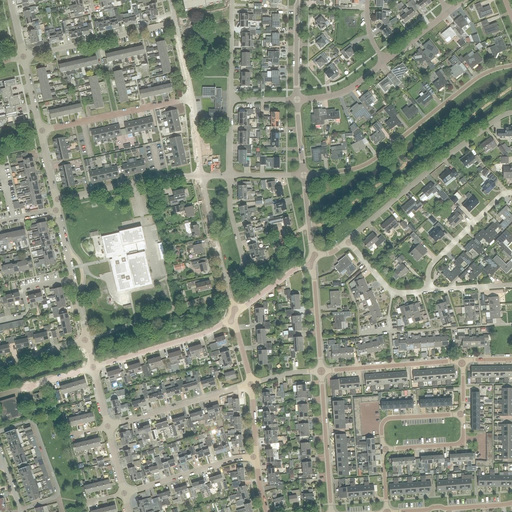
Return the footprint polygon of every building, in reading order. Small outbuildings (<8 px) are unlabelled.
[(69,7),(69,9),(83,6),(81,0),(79,0),(72,0),(73,2),(75,1),(76,4),(72,5),(72,6),(69,7)] [(113,0),(107,0),(100,2),(101,8),(110,6),(109,3),(114,2),(113,0)] [(221,0),(185,0),(182,1),(185,11),(206,7),(206,6),(222,3),(221,0)] [(421,0),(417,0),(419,3),(417,5),(421,10),(422,11),(423,11),(424,10),(424,9),(424,8),(426,6),(422,1),(421,0)] [(156,4),(155,4),(151,5),(150,2),(143,3),(144,7),(147,6),(148,9),(145,10),(145,12),(156,10),(156,7),(157,7),(156,4)] [(411,9),(409,11),(407,8),(406,8),(401,2),(399,5),(404,11),(406,14),(410,19),(415,15),(411,9)] [(401,13),(404,11),(399,5),(398,4),(395,6),(401,13)] [(34,11),(36,10),(35,6),(28,8),(29,11),(24,12),(25,18),(35,16),(34,11)] [(83,6),(69,9),(70,12),(73,11),(75,17),(82,16),(82,13),(84,12),(83,6)] [(489,6),(477,11),(478,14),(480,19),(486,16),(485,16),(492,13),(489,6)] [(158,16),(158,15),(159,15),(158,12),(157,13),(156,10),(145,12),(146,15),(148,14),(149,17),(148,17),(149,21),(157,19),(156,16),(158,16)] [(133,12),(134,15),(131,15),(131,13),(128,14),(131,25),(137,23),(136,18),(139,17),(137,11),(133,12)] [(273,15),(273,18),(269,18),(269,17),(265,17),(265,15),(262,15),(262,21),(279,21),(279,18),(280,18),(281,17),(281,15),(280,15),(279,15),(277,15),(277,11),(271,11),(271,15),(273,15)] [(389,22),(387,18),(386,18),(386,13),(382,13),(376,13),(376,20),(382,20),(384,25),(389,22)] [(128,16),(123,17),(122,14),(119,15),(120,22),(123,21),(124,26),(131,25),(128,14),(128,16)] [(405,23),(410,19),(406,14),(400,18),(405,23)] [(115,16),(115,19),(110,20),(112,29),(118,27),(117,22),(120,22),(119,15),(115,16)] [(32,22),(32,20),(36,19),(35,16),(25,18),(27,24),(32,23),(33,27),(39,25),(38,21),(32,22)] [(112,29),(110,20),(110,19),(106,20),(105,16),(103,17),(106,30),(112,29)] [(322,16),(315,21),(317,24),(316,25),(321,30),(326,26),(324,23),(326,22),(322,16)] [(457,27),(455,28),(461,35),(463,33),(460,29),(467,24),(461,16),(453,22),(457,27)] [(106,30),(103,17),(100,18),(101,21),(97,22),(97,21),(94,22),(95,28),(99,28),(100,32),(106,30)] [(83,35),(89,34),(88,30),(92,29),(90,22),(87,23),(87,25),(83,26),(82,21),(80,22),(83,35)] [(250,24),(248,24),(248,21),(240,21),(240,27),(248,27),(250,27),(250,30),(255,30),(255,27),(250,27),(250,24)] [(276,27),(279,27),(280,27),(281,27),(281,25),(280,24),(279,24),(279,21),(262,21),(262,24),(270,25),(269,31),(276,31),(276,27)] [(75,28),(74,27),(71,27),(71,26),(66,27),(65,22),(63,23),(64,27),(65,34),(69,33),(70,38),(77,37),(75,28)] [(77,37),(83,35),(80,22),(77,23),(78,26),(81,26),(81,30),(79,30),(78,28),(75,28),(77,37)] [(391,26),(389,22),(384,25),(385,28),(382,31),(387,37),(391,33),(388,29),(391,26)] [(62,35),(65,34),(64,27),(63,23),(60,23),(61,28),(60,28),(60,31),(55,32),(56,35),(57,41),(63,40),(62,35)] [(496,23),(483,28),(484,31),(485,31),(486,35),(492,33),(492,32),(498,30),(496,23)] [(38,36),(39,36),(38,30),(40,30),(39,25),(33,27),(33,29),(33,30),(28,31),(30,38),(38,36)] [(460,35),(461,35),(455,28),(452,30),(450,27),(441,34),(445,40),(447,42),(451,39),(456,35),(459,40),(462,38),(460,35)] [(49,33),(49,31),(45,31),(47,38),(50,38),(51,43),(57,41),(56,35),(55,32),(54,29),(52,30),(53,33),(49,33)] [(240,34),(240,37),(241,38),(242,38),(242,40),(252,40),(252,35),(255,35),(255,34),(255,31),(246,31),(246,34),(242,34),(241,33),(240,34)] [(322,34),(315,40),(317,43),(316,43),(320,49),(326,45),(324,42),(327,40),(322,34)] [(39,41),(38,36),(30,38),(31,44),(34,44),(34,46),(44,44),(43,41),(39,41)] [(488,50),(487,50),(488,53),(491,52),(492,55),(492,57),(495,58),(497,53),(506,50),(503,43),(502,40),(502,39),(497,41),(495,38),(493,39),(494,42),(495,46),(487,49),(488,50)] [(466,43),(462,39),(457,43),(460,47),(466,43)] [(253,40),(250,40),(242,40),(242,47),(246,47),(246,50),(253,50),(253,40)] [(158,49),(166,47),(164,41),(157,43),(158,48),(153,49),(154,51),(158,50),(158,49)] [(424,53),(431,63),(436,59),(433,56),(438,52),(436,49),(434,50),(432,47),(433,46),(429,41),(422,46),(426,51),(424,53)] [(347,59),(349,58),(355,53),(351,48),(352,47),(350,44),(340,52),(345,59),(347,59)] [(143,46),(137,47),(139,55),(143,54),(144,59),(146,58),(145,54),(143,46)] [(140,59),(139,55),(137,47),(131,49),(132,57),(133,56),(137,55),(138,60),(140,59)] [(167,53),(166,47),(158,49),(158,50),(159,54),(155,55),(155,57),(160,56),(159,55),(167,53)] [(134,61),(133,56),(132,57),(131,49),(124,50),(126,58),(127,58),(131,57),(132,61),(134,61)] [(268,49),(268,59),(279,59),(279,56),(280,56),(280,53),(279,53),(279,52),(275,52),(275,50),(268,49)] [(128,62),(127,58),(126,58),(124,50),(118,51),(120,59),(121,59),(125,58),(126,63),(128,62)] [(253,53),(253,50),(246,50),(246,53),(242,53),(242,60),(250,60),(250,53),(253,53)] [(122,64),(121,59),(120,59),(118,51),(112,53),(114,61),(115,61),(119,60),(120,64),(122,64)] [(323,52),(312,61),(314,64),(315,63),(320,68),(328,62),(326,59),(327,58),(323,52)] [(431,63),(424,53),(421,55),(418,52),(411,57),(416,63),(418,61),(420,64),(425,61),(429,66),(432,64),(431,63)] [(116,65),(115,61),(114,61),(112,53),(106,54),(108,62),(112,61),(113,65),(116,65)] [(169,60),(167,53),(159,55),(160,56),(160,60),(156,61),(156,63),(161,62),(161,61),(169,60)] [(473,68),(482,60),(476,53),(470,58),(467,55),(463,58),(461,55),(458,57),(462,63),(465,61),(471,69),(473,68)] [(454,54),(451,57),(452,58),(448,61),(454,68),(450,72),(454,77),(460,73),(460,74),(464,72),(459,65),(461,63),(454,54)] [(170,66),(169,60),(161,61),(161,62),(162,66),(157,67),(158,69),(162,68),(170,66)] [(241,67),(245,67),(245,70),(252,70),(252,67),(251,67),(251,63),(250,63),(250,60),(242,60),(242,63),(241,63),(240,66),(241,67)] [(71,62),(65,63),(67,71),(66,72),(67,76),(69,75),(73,74),(72,70),(73,70),(71,62)] [(67,71),(65,63),(59,65),(61,73),(60,73),(61,77),(63,77),(62,73),(66,72),(67,71)] [(336,73),(334,70),(336,69),(332,63),(326,67),(329,70),(324,73),(329,79),(331,78),(333,80),(338,76),(336,74),(336,73)] [(395,82),(401,89),(404,86),(399,80),(401,78),(400,77),(408,71),(402,63),(398,66),(398,65),(391,71),(395,76),(392,78),(395,82)] [(171,72),(170,66),(162,68),(163,72),(159,73),(159,76),(164,74),(171,72)] [(114,72),(115,79),(123,77),(123,76),(122,72),(126,71),(126,69),(121,70),(121,71),(114,72)] [(445,81),(442,78),(443,77),(442,76),(445,74),(441,69),(435,74),(439,79),(433,84),(438,90),(445,85),(443,83),(445,81)] [(252,73),(252,70),(245,70),(245,73),(241,73),(241,79),(249,80),(249,73),(252,73)] [(115,79),(116,85),(124,83),(124,82),(123,78),(128,77),(127,75),(123,76),(123,77),(115,79)] [(90,84),(98,82),(96,76),(88,78),(88,77),(84,78),(84,81),(89,80),(90,84)] [(394,94),(401,89),(395,82),(392,78),(390,80),(387,77),(378,84),(384,93),(387,91),(385,87),(388,84),(390,86),(392,85),(395,88),(392,90),(394,94)] [(264,78),(264,81),(268,81),(272,81),(272,84),(273,84),(273,86),(280,86),(280,80),(280,78),(279,78),(272,78),(268,78),(264,78)] [(0,89),(1,94),(12,91),(11,86),(16,85),(15,79),(4,82),(5,88),(0,89)] [(249,86),(249,80),(241,79),(241,87),(245,87),(245,90),(252,90),(252,86),(249,86)] [(164,85),(166,93),(173,92),(171,84),(166,85),(165,80),(163,81),(164,85)] [(116,85),(118,91),(126,89),(125,88),(125,85),(129,84),(128,81),(124,82),(124,83),(116,85)] [(99,89),(98,82),(90,84),(85,85),(86,87),(90,86),(91,90),(99,89)] [(160,95),(166,93),(164,85),(160,86),(159,82),(157,82),(158,87),(160,95)] [(154,96),(160,95),(158,87),(154,88),(153,83),(151,84),(151,88),(152,88),(154,96)] [(148,97),(154,96),(152,88),(151,88),(148,89),(147,85),(144,85),(145,89),(146,89),(148,97)] [(141,99),(148,97),(146,89),(145,89),(141,90),(140,86),(138,86),(139,91),(140,91),(141,99)] [(118,91),(119,97),(127,95),(126,91),(130,90),(130,87),(125,88),(126,89),(118,91)] [(220,110),(220,102),(222,102),(222,100),(220,100),(220,92),(221,92),(221,89),(216,89),(216,87),(215,87),(215,88),(202,88),(202,97),(212,97),(212,100),(214,100),(214,110),(220,110)] [(101,95),(99,89),(91,90),(87,91),(87,93),(91,92),(92,96),(92,97),(101,95)] [(7,97),(8,103),(20,100),(18,95),(13,96),(12,91),(1,94),(2,98),(7,97)] [(373,102),(370,99),(372,97),(368,92),(361,98),(365,103),(362,104),(371,116),(375,112),(370,105),(373,102)] [(424,105),(432,98),(427,92),(424,95),(422,92),(419,94),(421,97),(416,101),(419,104),(421,102),(424,105)] [(127,95),(119,97),(120,103),(128,102),(127,97),(132,96),(131,94),(127,95)] [(102,101),(101,95),(92,97),(92,96),(88,97),(88,99),(93,98),(94,102),(94,103),(102,101)] [(74,105),(76,113),(82,112),(81,104),(80,99),(78,100),(79,104),(75,105),(74,105)] [(5,109),(6,114),(17,111),(15,106),(21,105),(20,100),(8,103),(10,108),(5,109)] [(68,107),(70,115),(76,113),(74,105),(75,105),(74,101),(71,101),(72,106),(69,106),(68,107)] [(103,107),(102,101),(94,103),(94,102),(89,103),(90,105),(94,104),(95,109),(103,107)] [(62,108),(64,116),(70,115),(68,107),(69,106),(68,102),(65,103),(66,107),(62,108)] [(56,109),(57,118),(64,116),(62,108),(61,103),(59,104),(60,108),(56,109)] [(357,103),(350,108),(353,111),(350,113),(355,119),(359,117),(360,118),(363,116),(367,121),(372,117),(371,116),(362,104),(360,106),(357,103)] [(51,119),(57,118),(56,109),(55,105),(53,105),(54,110),(49,111),(51,119)] [(390,129),(396,125),(398,128),(401,125),(395,117),(396,116),(398,114),(391,105),(384,110),(391,119),(386,123),(390,129)] [(413,105),(412,106),(404,113),(409,119),(418,111),(415,107),(413,105)] [(239,113),(239,120),(246,120),(246,115),(246,114),(249,115),(253,115),(253,109),(245,109),(245,110),(245,113),(239,113)] [(323,121),(323,115),(319,116),(318,109),(313,110),(314,115),(311,115),(312,124),(315,124),(315,126),(324,125),(324,121),(323,121)] [(166,115),(167,119),(178,117),(176,110),(162,113),(162,116),(166,115)] [(213,119),(223,119),(223,110),(220,110),(214,110),(208,110),(208,119),(213,119)] [(326,115),(323,115),(323,121),(324,121),(332,120),(340,119),(339,112),(335,112),(335,110),(326,111),(326,115)] [(12,117),(13,124),(24,121),(23,115),(18,116),(17,111),(6,114),(7,118),(12,117)] [(145,119),(147,130),(152,129),(153,133),(155,132),(152,117),(145,119)] [(178,117),(167,119),(163,120),(164,122),(167,122),(168,126),(179,124),(178,117)] [(138,120),(141,131),(145,131),(146,134),(148,134),(147,130),(145,119),(138,120)] [(132,122),(134,133),(138,132),(139,136),(141,135),(141,131),(138,120),(132,122)] [(246,120),(239,120),(239,126),(244,126),(244,129),(251,129),(251,126),(249,126),(249,120),(246,120)] [(276,130),(276,127),(280,127),(280,120),(271,120),(271,127),(266,127),(266,130),(276,130)] [(135,136),(134,133),(132,122),(124,124),(127,135),(132,133),(133,137),(135,136)] [(382,134),(379,131),(383,128),(379,122),(377,123),(376,123),(372,126),(377,133),(371,137),(376,143),(382,138),(380,136),(382,134)] [(179,124),(168,126),(165,127),(165,129),(169,128),(170,133),(181,131),(179,124)] [(112,126),(114,137),(115,141),(117,140),(116,137),(121,136),(119,125),(112,126)] [(511,136),(511,125),(511,126),(511,127),(505,127),(505,131),(497,131),(497,137),(500,137),(500,139),(504,139),(504,137),(511,136)] [(105,128),(107,139),(108,142),(110,142),(109,138),(114,137),(112,126),(105,128)] [(98,129),(101,140),(101,144),(104,143),(103,140),(107,139),(105,128),(98,129)] [(96,141),(101,140),(98,129),(91,131),(95,145),(97,145),(96,141)] [(251,133),(251,129),(244,129),(244,132),(239,132),(239,139),(246,139),(246,138),(246,135),(250,135),(250,133),(251,133)] [(357,143),(351,145),(355,152),(364,147),(361,140),(365,138),(358,129),(357,130),(353,133),(352,133),(355,136),(353,137),(357,143)] [(280,133),(276,133),(276,130),(266,130),(266,133),(271,133),(271,141),(280,141),(280,133)] [(53,140),(54,147),(66,145),(65,140),(68,139),(68,137),(53,140)] [(168,147),(171,146),(182,144),(181,137),(170,139),(171,144),(167,145),(168,147)] [(492,149),(497,146),(490,137),(480,145),(485,152),(491,147),(492,149)] [(246,139),(239,139),(239,145),(243,145),(243,148),(250,148),(250,145),(249,145),(250,138),(246,138),(246,139)] [(280,148),(280,141),(271,141),(269,140),(269,143),(271,143),(271,147),(266,147),(266,150),(273,150),(273,152),(276,152),(276,147),(280,148)] [(343,143),(343,145),(335,146),(331,147),(331,152),(332,159),(339,158),(339,159),(343,158),(342,151),(347,150),(346,142),(343,143)] [(69,144),(66,145),(54,147),(56,154),(67,151),(66,147),(70,146),(69,144)] [(173,153),(184,151),(182,144),(171,146),(172,151),(169,152),(169,154),(173,153)] [(239,151),(238,157),(246,158),(246,154),(250,154),(250,151),(250,148),(243,148),(243,151),(239,151)] [(313,157),(313,163),(318,162),(321,161),(320,153),(324,153),(326,152),(326,148),(323,148),(316,149),(312,150),(312,156),(313,156),(314,157),(313,157)] [(67,151),(56,154),(57,161),(69,158),(67,153),(71,153),(70,150),(67,151)] [(174,160),(185,157),(184,151),(173,153),(174,158),(170,158),(171,161),(174,160)] [(464,166),(467,164),(469,166),(476,161),(478,163),(481,161),(477,155),(474,157),(470,153),(460,160),(464,166)] [(136,162),(139,173),(145,171),(142,157),(140,157),(141,161),(136,162)] [(187,164),(185,157),(174,160),(175,164),(172,165),(172,167),(187,164)] [(238,164),(243,164),(243,168),(244,168),(249,168),(249,162),(246,162),(246,158),(238,157),(238,164)] [(19,166),(35,162),(34,158),(23,160),(24,162),(18,164),(19,166)] [(129,163),(132,174),(139,173),(136,162),(135,158),(133,159),(134,162),(129,163)] [(271,168),(279,168),(279,158),(273,158),(273,159),(267,159),(267,162),(271,162),(271,168)] [(125,176),(132,174),(129,163),(129,160),(127,160),(127,164),(122,165),(125,176)] [(109,164),(109,168),(112,179),(119,177),(117,166),(112,167),(111,164),(109,164)] [(59,167),(60,174),(71,172),(75,171),(75,169),(71,169),(70,165),(59,167)] [(103,169),(105,180),(112,179),(109,168),(105,169),(104,165),(102,166),(103,169)] [(24,172),(20,173),(21,175),(36,172),(35,169),(36,169),(36,167),(24,170),(24,172)] [(96,171),(98,182),(105,180),(103,169),(98,170),(97,167),(95,167),(96,171)] [(511,178),(511,167),(503,167),(503,178),(511,178)] [(92,183),(98,182),(96,171),(92,172),(91,168),(89,169),(92,183)] [(455,177),(458,175),(454,170),(451,172),(449,169),(444,173),(439,177),(444,184),(454,176),(455,177)] [(71,172),(60,174),(62,181),(73,178),(76,178),(76,175),(72,176),(71,172)] [(487,193),(488,194),(496,186),(494,184),(495,183),(494,183),(497,180),(492,174),(487,178),(490,180),(482,188),(484,190),(482,192),(485,195),(487,193)] [(25,181),(22,182),(23,184),(38,181),(37,178),(38,178),(38,176),(28,178),(25,179),(25,181)] [(73,178),(62,181),(63,188),(78,184),(77,182),(74,183),(73,178)] [(275,181),(267,183),(268,187),(271,187),(271,189),(272,191),(272,192),(276,191),(277,197),(283,196),(281,187),(276,188),(275,187),(275,186),(276,185),(275,181)] [(252,190),(246,190),(246,186),(250,186),(250,183),(242,183),(242,186),(238,186),(238,193),(248,193),(248,192),(251,192),(251,194),(255,194),(255,192),(252,192),(252,190)] [(427,198),(427,197),(432,193),(433,194),(437,191),(431,183),(422,191),(424,194),(420,198),(423,202),(427,198)] [(28,190),(24,191),(25,194),(40,190),(39,187),(40,187),(40,185),(28,188),(28,190)] [(181,199),(186,198),(184,189),(173,192),(174,197),(169,198),(171,205),(178,204),(176,199),(181,197),(181,199)] [(438,194),(441,198),(445,203),(450,199),(442,190),(440,191),(440,192),(438,194)] [(246,200),(246,195),(248,195),(248,194),(251,194),(251,192),(248,192),(248,193),(238,193),(238,200),(246,200)] [(465,196),(468,199),(462,206),(469,212),(479,203),(472,196),(468,193),(465,196)] [(31,199),(26,200),(27,203),(42,199),(41,196),(42,196),(42,195),(30,197),(31,199)] [(449,199),(454,204),(458,200),(453,195),(449,199)] [(22,204),(19,205),(20,209),(25,208),(24,206),(27,205),(31,204),(32,206),(34,206),(44,204),(44,202),(43,202),(42,199),(27,203),(22,204)] [(415,211),(422,205),(418,201),(416,203),(412,199),(402,208),(407,215),(414,210),(415,211)] [(287,206),(286,206),(285,202),(280,204),(276,205),(276,208),(280,207),(281,211),(287,210),(287,209),(287,206)] [(185,204),(179,206),(172,207),(173,213),(185,210),(187,217),(191,216),(191,217),(194,216),(194,215),(195,215),(193,206),(186,208),(185,204)] [(239,207),(240,214),(250,212),(250,211),(253,210),(254,213),(256,212),(255,208),(248,209),(247,206),(239,207)] [(500,217),(504,221),(500,225),(502,227),(504,229),(511,221),(511,215),(509,212),(511,210),(506,206),(497,214),(500,217)] [(460,216),(463,213),(458,208),(454,212),(455,214),(448,221),(453,227),(459,221),(460,222),(463,218),(460,216)] [(250,212),(240,214),(242,221),(246,220),(247,222),(254,221),(254,218),(251,218),(250,215),(251,215),(251,213),(254,213),(253,210),(250,211),(250,212)] [(283,216),(277,217),(269,219),(270,225),(283,222),(284,226),(290,225),(291,225),(291,224),(291,222),(290,221),(289,222),(288,217),(283,218),(283,216)] [(386,233),(387,233),(388,234),(389,234),(389,233),(390,233),(390,232),(390,231),(389,230),(397,224),(392,217),(381,226),(386,233)] [(189,234),(192,233),(193,237),(199,235),(197,225),(191,226),(190,222),(185,224),(184,224),(186,229),(186,232),(189,234)] [(502,227),(500,225),(497,222),(494,224),(493,222),(485,231),(493,240),(498,235),(494,231),(498,227),(500,229),(502,227)] [(441,237),(444,235),(441,231),(443,228),(438,223),(433,227),(435,229),(429,235),(435,242),(441,237)] [(255,228),(252,228),(251,224),(243,226),(245,233),(253,231),(254,231),(255,232),(262,230),(262,228),(260,228),(255,229),(255,228)] [(118,292),(153,284),(145,250),(147,249),(142,226),(119,232),(120,233),(102,237),(107,258),(112,257),(113,259),(110,260),(118,292)] [(38,231),(32,233),(33,235),(48,232),(47,228),(48,228),(48,227),(38,229),(38,231)] [(475,239),(473,241),(479,246),(481,244),(479,242),(483,238),(489,244),(493,240),(485,231),(482,229),(474,237),(475,239)] [(21,230),(19,230),(22,241),(24,241),(25,245),(28,245),(24,230),(21,230)] [(503,250),(511,257),(509,255),(511,253),(501,243),(505,239),(510,243),(511,240),(511,236),(506,230),(495,241),(503,250)] [(247,240),(250,239),(251,242),(257,240),(256,237),(254,238),(253,231),(245,233),(247,240)] [(12,232),(10,232),(13,243),(15,243),(16,247),(18,247),(15,232),(12,232)] [(409,236),(414,241),(413,242),(417,246),(410,254),(417,261),(427,252),(420,245),(423,242),(413,232),(409,236)] [(372,247),(371,246),(374,244),(377,241),(380,245),(381,244),(383,242),(386,240),(382,235),(380,237),(378,239),(373,233),(368,237),(369,238),(363,243),(368,249),(368,248),(369,249),(370,249),(372,248),(372,247)] [(3,234),(1,234),(3,246),(6,245),(7,249),(9,249),(6,234),(3,234)] [(40,241),(34,242),(35,244),(50,241),(49,238),(50,237),(50,236),(40,238),(40,241)] [(479,246),(473,241),(472,239),(463,248),(466,251),(465,253),(472,261),(470,259),(472,257),(468,252),(472,248),(480,256),(484,252),(479,246)] [(251,242),(252,245),(248,246),(250,252),(259,250),(259,248),(258,243),(257,240),(251,242)] [(196,255),(204,253),(202,244),(195,246),(194,242),(187,243),(189,249),(194,248),(196,255)] [(43,250),(37,251),(37,253),(52,250),(51,247),(52,247),(52,245),(42,248),(43,250)] [(259,250),(250,252),(251,259),(255,258),(256,261),(264,259),(263,256),(261,256),(260,251),(266,250),(265,247),(259,248),(259,250)] [(509,260),(511,257),(503,250),(501,252),(509,260)] [(468,265),(472,261),(465,253),(463,252),(455,261),(456,262),(454,264),(457,267),(460,269),(462,267),(460,265),(464,261),(468,265)] [(27,254),(25,255),(29,270),(31,269),(31,270),(33,270),(31,260),(29,260),(27,254)] [(45,259),(39,260),(39,263),(54,259),(54,256),(54,254),(44,257),(45,259)] [(400,278),(408,270),(402,265),(401,264),(405,260),(401,255),(396,260),(399,262),(397,263),(400,266),(394,273),(395,273),(392,276),(396,280),(399,277),(400,278)] [(500,267),(499,267),(506,274),(511,267),(511,262),(510,260),(506,264),(497,255),(492,260),(495,262),(495,263),(500,267)] [(18,256),(16,257),(19,272),(22,271),(22,272),(24,272),(22,262),(20,262),(18,256)] [(340,273),(344,270),(347,272),(346,273),(349,276),(356,269),(352,264),(346,256),(340,260),(341,262),(335,267),(340,273)] [(491,276),(499,267),(500,267),(495,263),(495,262),(492,260),(489,256),(484,261),(488,265),(484,269),(484,268),(481,270),(482,271),(486,276),(489,273),(491,276)] [(9,258),(7,259),(10,274),(13,273),(13,274),(15,274),(13,264),(10,264),(9,258)] [(39,263),(36,263),(37,268),(40,267),(40,265),(44,264),(45,266),(56,264),(56,262),(55,262),(54,259),(39,263)] [(195,270),(200,269),(201,272),(207,270),(206,262),(202,263),(201,260),(191,262),(192,268),(195,270)] [(474,280),(482,271),(481,270),(474,262),(469,267),(473,271),(467,277),(471,280),(473,279),(474,280)] [(462,271),(460,269),(457,267),(451,274),(447,270),(449,267),(446,265),(441,271),(443,273),(442,274),(451,282),(462,271)] [(458,278),(461,280),(467,273),(465,271),(458,278)] [(354,291),(358,290),(358,288),(367,285),(365,281),(364,281),(363,279),(364,278),(363,279),(361,274),(356,278),(357,281),(355,282),(356,286),(355,287),(356,288),(353,289),(354,291)] [(198,292),(212,289),(210,281),(198,284),(197,280),(187,283),(189,289),(191,289),(191,286),(196,284),(198,292)] [(362,294),(369,291),(367,285),(358,288),(358,290),(354,291),(355,294),(353,295),(354,299),(357,297),(361,296),(360,295),(362,294)] [(55,296),(63,294),(62,288),(54,289),(49,290),(50,292),(54,291),(55,295),(55,296)] [(291,299),(291,303),(299,302),(299,295),(291,296),(290,290),(287,290),(287,299),(291,299)] [(372,290),(369,291),(362,294),(365,299),(361,301),(362,303),(365,301),(365,300),(374,297),(372,290)] [(336,306),(340,306),(339,291),(330,292),(331,305),(328,305),(328,309),(336,308),(336,306)] [(22,305),(21,300),(19,293),(13,294),(15,302),(19,301),(20,305),(22,305)] [(41,293),(35,294),(37,302),(41,301),(42,305),(47,304),(46,298),(43,299),(41,293)] [(6,295),(7,297),(4,297),(5,304),(8,303),(9,308),(11,307),(10,303),(15,302),(13,294),(6,295)] [(37,302),(35,294),(28,296),(30,303),(30,304),(31,308),(33,307),(32,303),(37,302)] [(65,300),(63,294),(55,296),(55,295),(51,296),(51,299),(56,298),(57,302),(60,301),(65,300)] [(447,309),(447,308),(446,305),(450,304),(447,296),(442,298),(443,303),(436,305),(438,312),(447,309)] [(474,306),(474,301),(478,301),(478,296),(475,296),(471,296),(471,299),(464,300),(464,307),(474,306)] [(368,307),(377,303),(374,297),(365,300),(365,301),(367,306),(364,307),(364,309),(368,308),(368,307)] [(486,305),(489,305),(499,304),(498,297),(489,298),(489,303),(485,303),(486,305)] [(66,307),(65,300),(60,301),(57,302),(58,307),(52,308),(53,313),(59,312),(58,309),(66,307)] [(255,309),(255,316),(264,315),(264,309),(267,309),(267,302),(263,302),(263,308),(255,309)] [(300,309),(299,302),(291,303),(292,310),(286,310),(287,314),(294,313),(293,310),(300,309)] [(379,310),(377,303),(368,307),(368,308),(370,312),(366,314),(367,316),(371,314),(370,313),(379,310)] [(419,312),(418,308),(420,307),(418,303),(410,306),(412,314),(419,312)] [(500,311),(499,304),(489,305),(490,310),(486,310),(486,312),(490,312),(500,311)] [(405,305),(399,307),(402,316),(409,314),(409,315),(412,314),(410,306),(406,307),(405,305)] [(464,307),(465,314),(475,313),(475,308),(479,308),(478,306),(474,306),(464,307)] [(449,315),(448,311),(452,310),(451,307),(447,309),(438,312),(440,319),(450,316),(449,315)] [(382,317),(379,310),(370,313),(371,314),(372,318),(371,318),(371,319),(369,320),(371,326),(377,323),(376,319),(382,317)] [(339,312),(332,313),(332,317),(335,317),(335,325),(333,325),(334,330),(342,329),(342,322),(344,322),(345,322),(345,317),(350,316),(350,311),(339,312)] [(500,318),(500,311),(490,312),(490,317),(486,317),(487,324),(492,324),(492,319),(500,318)] [(61,321),(69,320),(67,313),(60,315),(59,312),(53,313),(54,318),(60,317),(61,321)] [(421,320),(419,312),(412,314),(415,322),(421,320)] [(294,316),(294,313),(287,314),(287,317),(292,317),(293,324),(301,323),(300,316),(294,316)] [(475,313),(465,314),(466,321),(467,321),(467,323),(468,324),(472,324),(472,323),(472,321),(476,320),(475,315),(479,315),(479,313),(475,313)] [(409,316),(402,318),(405,326),(415,322),(412,314),(409,315),(409,316)] [(450,316),(440,319),(442,325),(452,322),(450,317),(454,316),(453,314),(449,315),(450,316)] [(263,322),(263,326),(270,325),(270,322),(264,322),(264,315),(255,316),(256,323),(263,322)] [(58,329),(63,328),(62,328),(70,326),(69,320),(61,321),(62,326),(58,327),(58,329)] [(301,330),(301,323),(293,324),(293,330),(288,331),(288,334),(295,334),(295,330),(301,330)] [(256,330),(257,337),(265,336),(265,330),(270,329),(270,325),(263,326),(263,329),(256,330)] [(41,333),(42,341),(49,340),(47,332),(50,331),(49,326),(44,327),(45,332),(41,333)] [(71,334),(71,333),(72,332),(70,326),(62,328),(63,328),(63,333),(59,333),(60,336),(64,335),(64,334),(68,333),(68,334),(71,334)] [(36,343),(42,341),(41,333),(36,334),(35,330),(30,332),(31,337),(34,337),(36,343)] [(25,333),(25,336),(21,337),(22,339),(23,347),(30,346),(28,338),(31,337),(30,332),(25,333)] [(476,336),(476,346),(484,346),(484,341),(488,341),(488,335),(483,335),(483,336),(478,336),(478,332),(476,332),(476,336)] [(441,337),(441,347),(448,346),(448,336),(442,337),(442,333),(439,333),(440,337),(441,337)] [(467,347),(470,346),(470,336),(469,336),(464,336),(464,333),(458,333),(458,341),(462,341),(462,347),(463,347),(463,348),(466,348),(467,347)] [(295,337),(295,334),(288,334),(288,338),(294,338),(294,345),(302,344),(302,337),(295,337)] [(395,346),(399,346),(400,351),(404,351),(404,349),(406,349),(406,339),(405,339),(405,337),(400,338),(400,334),(397,334),(398,340),(395,340),(395,346)] [(406,349),(413,349),(413,339),(412,339),(408,339),(408,334),(404,334),(405,337),(405,339),(406,339),(406,349)] [(420,338),(420,348),(427,348),(427,338),(426,338),(421,338),(421,334),(418,335),(419,338),(420,338)] [(427,348),(434,347),(434,337),(433,337),(428,338),(428,334),(425,334),(426,338),(427,338),(427,348)] [(434,337),(434,347),(441,347),(441,337),(440,337),(435,337),(435,334),(432,334),(433,337),(434,337)] [(413,349),(420,348),(420,338),(419,338),(414,339),(414,335),(411,335),(412,339),(413,339),(413,349)] [(22,339),(17,341),(16,336),(11,338),(12,344),(16,343),(17,349),(23,347),(22,339)] [(216,343),(212,345),(210,345),(211,351),(218,349),(222,348),(221,345),(226,344),(224,336),(215,339),(216,343)] [(264,344),(264,347),(271,347),(271,343),(266,344),(265,336),(257,337),(257,344),(264,344)] [(371,342),(374,352),(381,350),(379,345),(384,344),(383,336),(376,337),(377,341),(372,342),(371,342)] [(2,346),(4,353),(11,352),(9,344),(12,344),(11,338),(6,339),(7,344),(2,346)] [(367,354),(374,352),(371,342),(372,342),(371,339),(369,339),(370,343),(366,344),(365,344),(367,354)] [(334,340),(328,340),(329,346),(330,345),(331,349),(332,349),(332,359),(339,358),(339,349),(338,349),(337,345),(334,345),(334,340)] [(366,344),(365,340),(362,341),(363,343),(362,344),(362,345),(361,345),(360,343),(356,344),(357,347),(358,346),(360,355),(367,354),(365,344),(366,344)] [(200,357),(200,355),(199,354),(203,353),(204,356),(207,355),(205,347),(202,348),(200,344),(194,346),(198,356),(197,356),(198,358),(200,357)] [(303,351),(302,344),(294,345),(295,351),(291,351),(291,358),(295,358),(295,352),(303,351)] [(339,358),(346,358),(346,348),(345,348),(340,348),(340,344),(337,345),(338,349),(339,349),(339,358)] [(346,348),(346,358),(354,357),(353,347),(347,348),(347,344),(345,344),(345,348),(346,348)] [(191,357),(191,356),(195,355),(196,357),(197,356),(198,356),(194,346),(188,348),(189,351),(186,352),(188,357),(187,358),(189,364),(192,363),(190,357),(191,357)] [(272,350),(271,347),(264,347),(265,351),(258,351),(258,358),(267,358),(266,351),(272,350)] [(180,350),(174,352),(177,361),(177,364),(178,364),(180,363),(179,360),(183,359),(184,359),(186,365),(189,364),(187,358),(186,358),(184,353),(181,354),(180,350)] [(219,358),(220,361),(230,358),(230,355),(229,351),(229,352),(229,351),(220,353),(221,357),(219,358)] [(169,358),(165,359),(169,370),(171,369),(170,366),(177,364),(177,361),(174,352),(168,354),(169,358)] [(160,356),(154,358),(156,367),(162,365),(164,365),(165,371),(169,370),(165,359),(161,360),(160,356)] [(147,360),(149,364),(145,365),(148,376),(151,376),(150,371),(157,369),(156,367),(154,358),(147,360)] [(231,361),(230,358),(220,361),(218,361),(219,365),(223,364),(224,367),(222,367),(223,370),(228,369),(227,366),(232,365),(232,364),(233,363),(232,361),(231,361)] [(267,363),(267,358),(258,358),(259,365),(267,365),(268,371),(271,370),(271,363),(267,363)] [(145,365),(140,366),(139,363),(133,364),(136,373),(142,371),(143,371),(145,377),(148,376),(145,365)] [(125,371),(127,376),(126,376),(128,383),(131,382),(129,375),(133,374),(135,378),(137,377),(136,373),(133,364),(127,366),(128,370),(125,371)] [(113,371),(116,379),(121,377),(119,369),(113,371)] [(447,369),(440,369),(441,381),(446,380),(446,386),(449,386),(447,369)] [(433,370),(427,370),(427,382),(432,381),(432,387),(435,387),(433,370)] [(112,390),(110,384),(114,383),(116,382),(116,379),(113,371),(106,373),(108,379),(106,380),(109,391),(112,390)] [(214,380),(216,379),(215,374),(215,373),(214,373),(214,371),(210,372),(212,379),(210,379),(209,376),(206,377),(207,379),(209,386),(212,385),(212,386),(215,385),(214,380)] [(226,381),(236,378),(234,371),(224,374),(226,381)] [(413,382),(418,381),(419,388),(421,388),(420,371),(413,371),(413,382)] [(399,372),(393,373),(393,384),(398,384),(398,390),(401,390),(399,372)] [(386,373),(379,374),(380,385),(384,385),(385,391),(387,391),(386,373)] [(198,389),(196,384),(199,383),(198,382),(196,375),(193,375),(194,378),(191,379),(191,377),(188,378),(191,390),(195,389),(195,390),(198,389)] [(373,392),(372,375),(365,375),(366,387),(370,386),(371,392),(373,392)] [(185,379),(187,385),(183,385),(182,382),(181,379),(179,380),(181,388),(184,387),(185,392),(188,392),(188,391),(191,390),(188,378),(185,379)] [(352,378),(345,379),(346,390),(351,390),(351,393),(353,393),(352,378)] [(85,379),(78,381),(81,389),(80,389),(81,393),(84,393),(82,388),(87,387),(85,379)] [(205,381),(201,382),(203,389),(206,388),(206,387),(209,386),(207,379),(204,380),(205,381)] [(178,387),(175,388),(173,381),(170,382),(171,386),(174,395),(177,394),(178,395),(181,394),(179,389),(181,388),(179,380),(176,380),(177,383),(178,387)] [(81,389),(78,381),(72,383),(75,391),(74,391),(75,395),(77,395),(76,390),(80,389),(81,389)] [(297,392),(306,391),(305,385),(304,385),(303,382),(295,382),(295,386),(296,386),(297,392)] [(75,391),(72,383),(66,385),(69,393),(68,393),(69,397),(71,396),(70,392),(74,391),(75,391)] [(152,395),(149,396),(145,385),(145,386),(144,384),(142,384),(144,390),(147,399),(149,398),(151,403),(154,402),(153,401),(157,400),(153,388),(153,387),(150,388),(152,395)] [(164,393),(167,393),(168,398),(171,397),(171,396),(174,395),(171,386),(165,388),(164,384),(162,385),(164,393)] [(69,393),(66,385),(60,387),(62,394),(63,399),(65,398),(64,394),(68,393),(69,393)] [(163,399),(162,394),(164,393),(162,385),(159,386),(160,388),(159,389),(160,392),(157,393),(156,387),(153,388),(157,400),(160,399),(160,400),(163,399)] [(266,393),(262,393),(262,397),(263,397),(264,400),(273,399),(275,399),(275,396),(270,396),(269,393),(272,393),(272,389),(265,389),(266,393)] [(61,400),(58,390),(53,391),(56,401),(61,400)] [(140,400),(140,399),(139,394),(136,394),(137,397),(138,400),(140,407),(143,406),(143,407),(146,406),(144,399),(147,399),(144,390),(142,391),(144,399),(140,400)] [(296,401),(305,401),(305,398),(306,398),(306,391),(297,392),(297,398),(296,398),(296,401)] [(0,401),(0,411),(1,415),(3,421),(21,416),(15,397),(0,401)] [(134,398),(135,401),(132,403),(134,410),(137,409),(137,408),(140,407),(138,400),(137,397),(134,398)] [(228,403),(225,404),(225,407),(228,406),(239,405),(239,399),(233,399),(233,398),(227,398),(228,403)] [(270,408),(276,408),(276,405),(272,405),(272,402),(274,401),(273,399),(264,400),(264,403),(263,403),(263,406),(268,406),(268,409),(270,408)] [(296,401),(296,405),(295,405),(296,411),(298,411),(307,410),(307,404),(305,404),(305,401),(296,401)] [(120,409),(121,408),(121,409),(128,407),(128,410),(131,409),(129,404),(120,406),(113,408),(114,411),(113,411),(114,414),(121,412),(120,409)] [(218,415),(217,413),(217,412),(219,411),(221,418),(224,418),(224,415),(223,413),(222,407),(219,407),(219,404),(212,406),(215,416),(218,415)] [(208,414),(206,415),(207,420),(209,419),(210,420),(212,420),(213,423),(217,422),(215,416),(212,406),(206,408),(208,414)] [(334,415),(344,414),(344,410),(348,409),(347,407),(333,408),(334,415)] [(86,414),(88,422),(94,421),(92,413),(88,414),(87,409),(84,410),(85,414),(86,414)] [(298,411),(299,417),(297,417),(297,421),(306,420),(306,417),(308,417),(307,410),(298,411)] [(82,424),(88,422),(86,414),(85,414),(81,415),(80,411),(78,411),(79,416),(80,416),(82,424)] [(208,423),(206,415),(203,416),(202,411),(196,413),(198,420),(198,422),(204,420),(205,424),(208,423)] [(76,425),(82,424),(80,416),(79,416),(75,417),(74,412),(72,413),(73,417),(74,417),(76,425)] [(191,420),(188,420),(191,428),(194,427),(193,423),(198,421),(198,422),(198,420),(196,413),(189,415),(191,420)] [(70,427),(76,425),(74,417),(73,417),(69,418),(68,414),(66,414),(67,419),(68,419),(70,427)] [(227,418),(230,418),(230,424),(231,424),(240,423),(240,417),(233,417),(233,415),(227,415),(227,418)] [(191,428),(188,420),(186,421),(184,416),(178,418),(181,428),(184,427),(183,423),(186,422),(188,429),(191,428)] [(181,428),(178,418),(172,420),(173,425),(171,425),(173,433),(175,437),(178,436),(174,426),(178,425),(179,431),(182,430),(181,428)] [(263,425),(269,425),(269,428),(278,427),(277,424),(274,424),(273,424),(273,421),(275,419),(274,418),(264,419),(264,422),(263,422),(263,425)] [(300,430),(309,430),(308,423),(306,423),(306,420),(297,421),(298,424),(299,424),(300,430)] [(167,435),(166,430),(166,429),(169,428),(171,434),(173,433),(171,425),(169,426),(167,421),(161,423),(165,436),(167,435)] [(349,421),(334,422),(335,429),(345,428),(345,424),(349,423),(349,421)] [(160,430),(161,431),(163,438),(165,438),(164,436),(165,436),(161,423),(155,425),(156,430),(153,430),(155,436),(156,439),(158,438),(157,431),(160,430)] [(230,427),(233,426),(234,426),(235,430),(230,430),(231,431),(228,431),(228,433),(236,432),(236,430),(241,430),(240,423),(231,424),(230,424),(230,427)] [(148,432),(150,431),(153,440),(156,439),(155,436),(153,430),(151,431),(149,425),(143,427),(147,440),(150,439),(148,432)] [(143,427),(137,429),(139,435),(139,436),(142,435),(143,441),(147,440),(143,427)] [(269,428),(269,431),(264,431),(264,434),(265,434),(265,437),(277,436),(277,434),(275,433),(275,430),(278,430),(278,427),(269,428)] [(7,438),(16,435),(15,429),(5,433),(6,436),(6,438),(7,438)] [(120,434),(121,440),(134,436),(132,430),(120,434)] [(299,440),(308,439),(307,436),(309,436),(309,430),(300,430),(300,437),(299,437),(299,440)] [(235,439),(234,439),(232,439),(231,440),(231,442),(242,441),(241,435),(236,435),(236,432),(228,433),(225,434),(226,437),(228,436),(235,435),(235,439)] [(128,441),(129,441),(133,440),(132,437),(134,437),(134,436),(121,440),(123,446),(127,445),(128,447),(133,446),(136,445),(135,443),(129,444),(128,441)] [(270,447),(279,446),(279,443),(278,443),(277,436),(265,437),(266,441),(265,441),(265,444),(270,444),(270,447)] [(98,438),(92,439),(94,448),(95,452),(97,451),(96,447),(101,446),(98,438)] [(222,446),(220,438),(217,439),(218,443),(219,443),(222,453),(228,451),(226,445),(222,446)] [(91,453),(90,449),(94,448),(92,439),(86,441),(88,449),(88,450),(89,454),(91,453)] [(301,449),(310,449),(310,442),(308,443),(308,439),(299,440),(299,443),(301,443),(301,449)] [(85,454),(84,450),(88,450),(88,449),(86,441),(80,443),(82,451),(81,451),(82,455),(85,454)] [(232,445),(236,445),(236,448),(242,448),(242,441),(231,442),(228,442),(230,449),(233,449),(232,445)] [(79,456),(78,452),(81,451),(82,451),(80,443),(74,444),(76,452),(75,452),(76,457),(79,456)] [(216,444),(217,446),(217,447),(217,448),(214,449),(216,455),(222,453),(219,443),(218,443),(216,444)] [(203,446),(203,444),(200,445),(204,456),(210,454),(208,448),(207,449),(207,448),(206,445),(203,446)] [(124,451),(125,457),(136,455),(135,452),(131,453),(130,449),(136,448),(136,445),(133,446),(128,447),(128,450),(124,451)] [(198,458),(204,456),(200,445),(197,446),(198,450),(195,450),(194,446),(191,446),(194,455),(196,454),(198,458)] [(184,455),(187,462),(193,460),(192,456),(194,455),(191,446),(188,447),(190,452),(187,453),(186,450),(183,451),(184,455)] [(267,456),(278,456),(278,452),(276,452),(276,449),(279,449),(279,446),(270,447),(271,450),(265,450),(266,453),(267,453),(267,456)] [(180,464),(187,462),(184,455),(183,451),(183,449),(180,450),(181,454),(178,455),(180,464)] [(301,449),(301,450),(299,450),(300,459),(309,459),(309,456),(311,455),(310,449),(301,449)] [(164,459),(161,460),(161,463),(163,469),(170,467),(167,458),(165,454),(163,455),(164,459)] [(450,462),(453,462),(453,465),(456,464),(456,454),(450,454),(450,459),(447,459),(447,466),(450,465),(450,462)] [(136,455),(125,457),(127,463),(131,462),(132,465),(137,464),(140,463),(140,461),(133,462),(132,458),(136,457),(136,455)] [(441,467),(441,462),(444,462),(444,466),(447,466),(447,459),(444,459),(443,455),(438,455),(438,463),(438,467),(441,467)] [(278,456),(267,456),(267,460),(266,460),(266,463),(272,463),(272,466),(281,465),(281,462),(274,463),(274,460),(281,459),(281,456),(278,456)] [(421,459),(418,459),(418,468),(424,468),(424,470),(425,470),(425,473),(428,473),(428,470),(427,456),(421,457),(421,459)] [(18,465),(19,467),(27,464),(25,457),(15,461),(17,465),(18,465)] [(152,463),(150,464),(153,474),(159,472),(156,465),(159,464),(157,457),(154,458),(156,462),(152,463)] [(169,457),(167,458),(170,467),(176,465),(174,459),(170,460),(169,457)] [(415,457),(409,458),(410,471),(410,474),(412,474),(412,471),(413,471),(412,465),(415,464),(415,468),(418,468),(418,459),(415,459),(415,457)] [(309,462),(309,459),(300,459),(300,463),(302,463),(302,469),(312,468),(311,462),(309,462)] [(141,466),(143,472),(143,474),(146,473),(147,476),(153,474),(150,464),(149,464),(149,462),(148,462),(148,461),(146,461),(147,465),(143,466),(142,465),(141,465),(141,466)] [(19,469),(20,474),(32,470),(30,463),(27,464),(19,467),(19,469)] [(137,464),(132,465),(133,467),(128,468),(130,475),(137,473),(136,470),(135,471),(134,467),(141,465),(140,463),(137,464)] [(268,476),(278,475),(279,475),(279,472),(274,472),(274,469),(281,468),(281,465),(272,466),(272,469),(267,469),(267,472),(268,472),(268,476)] [(362,467),(359,468),(359,470),(361,470),(365,470),(369,470),(369,473),(369,476),(374,475),(374,472),(376,472),(376,466),(365,467),(362,468),(362,467)] [(237,472),(233,472),(228,473),(228,476),(230,475),(244,474),(243,467),(237,468),(237,472)] [(303,475),(300,475),(298,475),(298,479),(310,478),(310,475),(312,475),(312,468),(302,469),(303,475)] [(32,470),(20,474),(22,479),(31,475),(34,474),(32,470)] [(131,481),(141,479),(141,477),(144,477),(143,474),(143,472),(139,472),(137,473),(130,475),(131,481)] [(231,478),(238,478),(238,481),(234,481),(234,482),(232,483),(232,485),(235,485),(241,484),(240,481),(244,481),(244,474),(230,475),(231,478)] [(219,489),(221,489),(220,483),(219,482),(223,481),(221,475),(215,477),(217,483),(219,489)] [(268,482),(273,482),(273,486),(277,485),(283,485),(283,482),(280,482),(280,481),(278,481),(278,475),(268,476),(269,479),(267,479),(268,482)] [(464,475),(465,490),(472,489),(471,479),(473,479),(472,477),(472,475),(464,475)] [(450,476),(451,491),(458,490),(457,480),(453,480),(452,476),(450,476)] [(103,481),(104,489),(111,488),(109,480),(104,481),(103,477),(101,477),(102,481),(103,481)] [(211,494),(214,493),(211,484),(214,483),(214,484),(217,483),(215,477),(209,479),(210,483),(208,484),(209,489),(210,492),(211,494)] [(437,492),(444,491),(443,481),(439,481),(439,477),(436,477),(437,492)] [(98,491),(104,489),(103,481),(102,481),(98,482),(97,478),(95,478),(96,483),(98,491)] [(25,488),(37,483),(35,479),(33,480),(24,483),(23,484),(24,485),(25,486),(25,488)] [(92,492),(98,491),(96,483),(92,484),(91,479),(89,480),(90,484),(92,492)] [(209,489),(208,484),(205,485),(204,480),(198,482),(200,489),(202,494),(204,493),(203,491),(206,490),(208,496),(211,495),(210,494),(211,494),(210,492),(209,489)] [(86,494),(92,492),(90,484),(86,485),(85,481),(82,482),(83,486),(84,486),(86,494)] [(193,487),(190,488),(193,497),(196,497),(194,490),(197,489),(197,490),(200,489),(198,482),(191,484),(193,487)] [(39,488),(37,483),(25,488),(26,490),(26,492),(27,492),(36,489),(39,488)] [(360,497),(360,486),(355,486),(355,483),(352,483),(353,497),(360,497)] [(236,494),(247,492),(245,486),(241,487),(241,484),(235,485),(232,485),(233,489),(237,488),(237,491),(236,492),(236,494)] [(193,497),(190,488),(188,489),(187,486),(181,488),(183,494),(184,499),(187,498),(185,493),(188,492),(189,496),(190,496),(191,498),(193,497)] [(180,494),(180,495),(181,500),(184,499),(183,494),(181,488),(174,489),(176,495),(180,494)] [(301,499),(304,500),(304,501),(314,500),(313,493),(312,489),(308,489),(309,494),(301,494),(301,499)] [(296,496),(300,495),(299,490),(291,491),(292,495),(288,496),(289,503),(297,502),(296,496)] [(172,497),(170,491),(163,493),(167,506),(170,505),(168,498),(172,497)] [(248,498),(247,492),(236,494),(236,495),(230,496),(230,500),(235,499),(235,498),(239,497),(239,500),(236,501),(236,504),(245,502),(244,499),(248,498)] [(159,501),(157,501),(160,511),(163,511),(162,508),(167,506),(163,493),(157,495),(159,501)] [(40,499),(38,494),(29,497),(28,498),(29,499),(30,502),(40,499)] [(283,497),(277,499),(276,494),(272,496),(274,500),(273,500),(276,508),(280,506),(279,505),(284,504),(283,501),(285,500),(283,497)] [(138,508),(148,505),(152,504),(150,498),(147,498),(147,499),(142,500),(136,501),(138,508)] [(241,511),(245,511),(252,509),(250,503),(245,504),(245,502),(236,504),(237,506),(244,504),(245,508),(244,508),(236,511),(241,511)]
